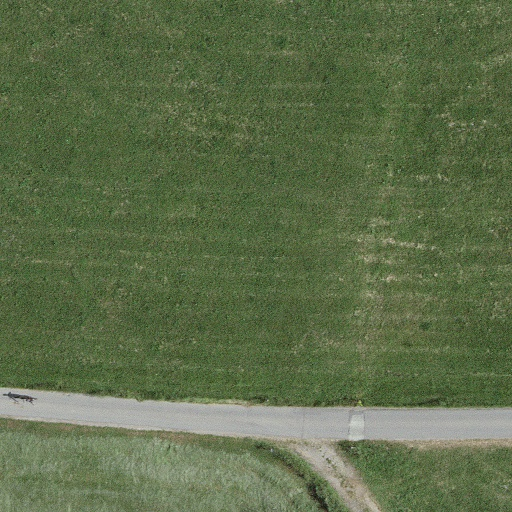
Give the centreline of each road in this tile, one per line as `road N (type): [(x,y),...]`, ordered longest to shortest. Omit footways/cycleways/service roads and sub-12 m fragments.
road 1 (unclassified): [(0,399),(260,420),(511,421)]
road 2 (track): [(260,420),(328,464),(367,511)]
